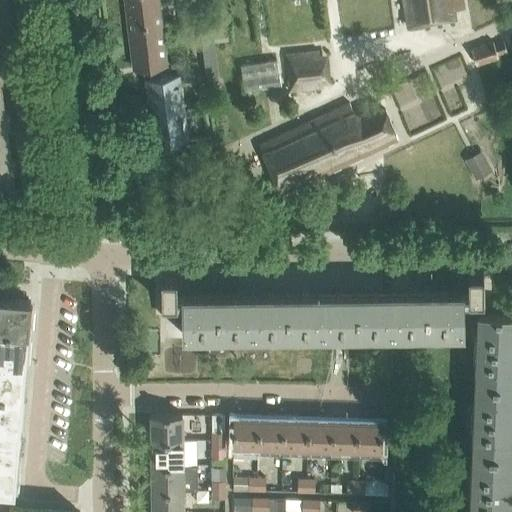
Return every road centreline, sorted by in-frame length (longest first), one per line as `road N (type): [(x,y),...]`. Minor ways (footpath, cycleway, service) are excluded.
road 1 (residential): [(98,253),(511,252)]
road 2 (residential): [(392,396),(102,394)]
road 3 (residential): [(102,394),(98,253)]
